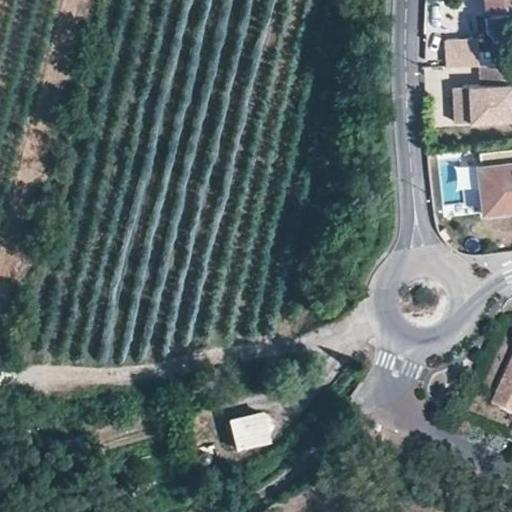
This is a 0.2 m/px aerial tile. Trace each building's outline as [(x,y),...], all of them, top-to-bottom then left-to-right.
[(511,0),(486,0),(488,9),(511,6),(511,0)] [(481,46),(479,35),(447,36),(446,48),(481,46)] [(482,61),(481,46),(446,48),(448,63),(482,61)] [(511,60),(482,62),(483,82),(468,83),(456,83),(458,120),(511,117),(511,60)] [(480,154),(488,218),(511,214),(511,162),(509,150),(480,154)] [(270,439),(262,408),(228,416),(236,448),(270,439)]
